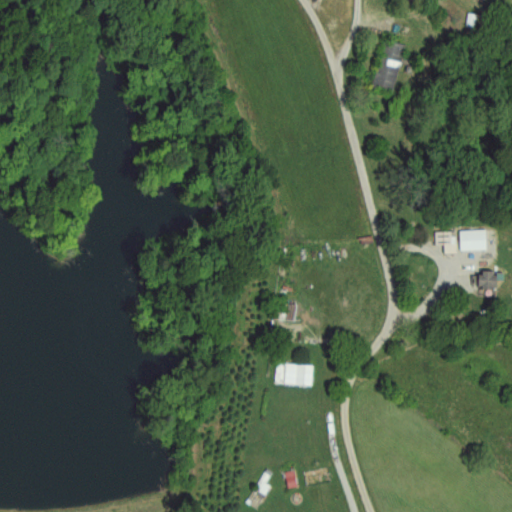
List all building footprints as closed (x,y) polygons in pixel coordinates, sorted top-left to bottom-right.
[(375,90),(396,95),(409,46),(388,40),(375,90)] [(490,231),(463,231),(463,250),(490,250),(490,231)] [(457,232),(439,232),(439,245),(457,245),(457,232)] [(481,290),(500,290),(500,272),(481,272),(481,290)] [(299,321),(299,305),(277,305),(277,321),(299,321)] [(316,366),(284,365),(283,384),(315,386),(316,366)]
